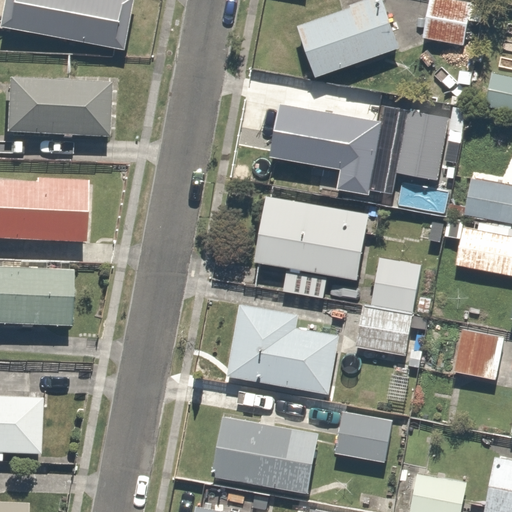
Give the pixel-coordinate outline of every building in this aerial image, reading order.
[(127,51),(136,0),(6,0),(2,26),(127,51)] [(402,48),(384,0),(369,0),(299,25),(318,77),(402,48)] [(484,21),(486,0),(482,0),(426,0),(421,40),(462,45),(466,18),(484,21)] [(511,76),(484,71),(478,102),(511,108),(511,76)] [(110,138),(112,84),(73,82),(72,100),(41,98),(42,80),(10,79),(7,134),(110,138)] [(372,195),(385,120),(281,102),(272,154),(344,166),(340,189),(372,195)] [(447,114),(405,109),(398,171),(441,176),(447,114)] [(0,240),(86,245),(90,180),(36,177),(36,186),(0,184),(0,240)] [(511,180),(468,177),(465,217),(511,221),(511,180)] [(360,279),(371,214),(269,196),(257,261),(360,279)] [(511,234),(464,227),(458,265),(511,273),(511,234)] [(420,258),(382,253),(375,305),(363,303),(357,350),(403,356),(406,331),(421,333),(423,314),(412,312),(420,258)] [(0,325),(72,328),(75,274),(0,270),(0,325)] [(301,314),(241,303),(229,375),(331,393),(342,334),(299,326),(301,314)] [(506,332),(464,325),(455,372),(498,380),(506,332)] [(0,457),(42,458),(44,397),(0,396),(0,457)] [(390,419),(342,410),(334,455),(382,464),(390,419)] [(310,492),(321,431),(224,413),(213,474),(310,492)] [(511,511),(511,456),(497,454),(486,511),(511,511)] [(462,511),(469,478),(417,468),(409,508),(430,511),(462,511)]
